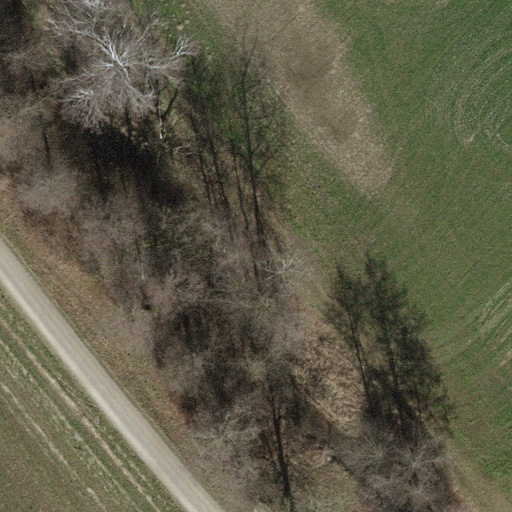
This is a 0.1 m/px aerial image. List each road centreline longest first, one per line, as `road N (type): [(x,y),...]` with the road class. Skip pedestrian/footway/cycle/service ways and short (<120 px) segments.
road 1 (track): [(501,511),(158,83),(106,0)]
road 2 (track): [(0,260),(45,324),(209,511)]
